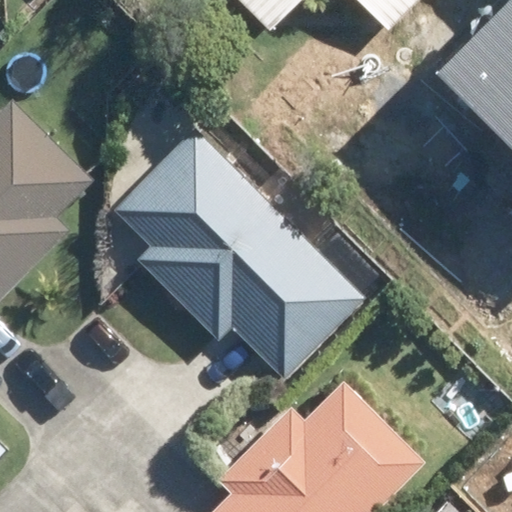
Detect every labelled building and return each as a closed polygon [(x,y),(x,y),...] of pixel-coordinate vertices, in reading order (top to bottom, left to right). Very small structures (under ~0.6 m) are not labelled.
[(219,0),(255,37),(295,0),(354,0),(388,32),(424,0),(219,0)] [(511,0),(446,0),(386,66),(511,188),(511,0)] [(0,300),(68,233),(54,219),(84,189),(2,107),(0,108),(0,300)] [(215,342),(226,330),(282,385),(364,302),(189,129),(107,212),(143,247),(131,259),(215,342)] [(213,483),(227,497),(212,511),(371,511),(419,464),(339,384),(302,422),(288,408),(213,483)] [(511,511),(511,427),(457,484),(485,511),(511,511)]
